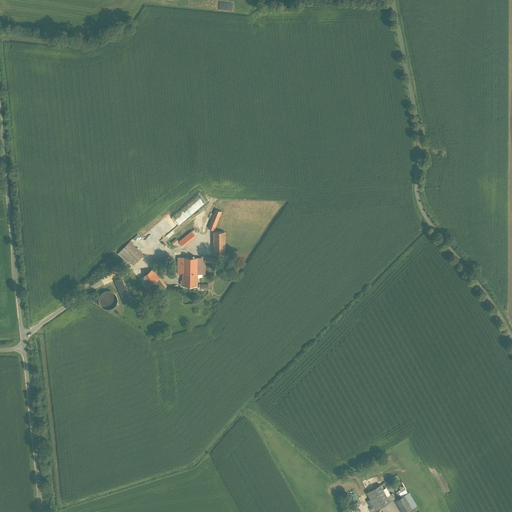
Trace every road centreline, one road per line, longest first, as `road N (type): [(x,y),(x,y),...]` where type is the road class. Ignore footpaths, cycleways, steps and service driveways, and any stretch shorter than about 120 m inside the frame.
road 1 (unclassified): [(511,339),(417,200),(416,121),(391,0)]
road 2 (unclassified): [(0,118),(23,349)]
road 3 (unknown): [(130,269),(216,210),(202,256),(162,267)]
road 4 (unclassified): [(23,349),(41,511)]
